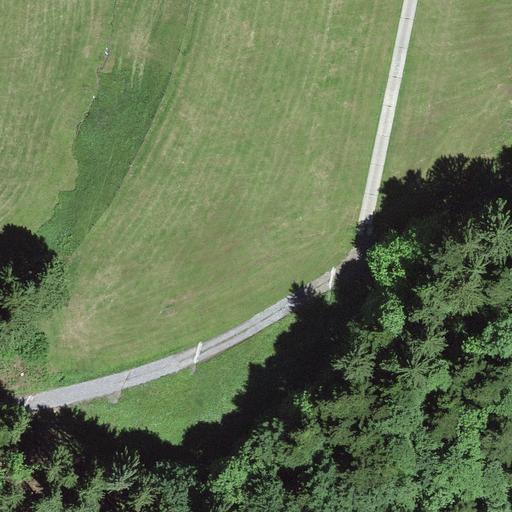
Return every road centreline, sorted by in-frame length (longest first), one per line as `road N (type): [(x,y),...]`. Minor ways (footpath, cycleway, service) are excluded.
road 1 (track): [(361,268),(247,333),(145,376),(0,412)]
road 2 (track): [(416,0),(361,268)]
road 3 (track): [(511,194),(361,268)]
